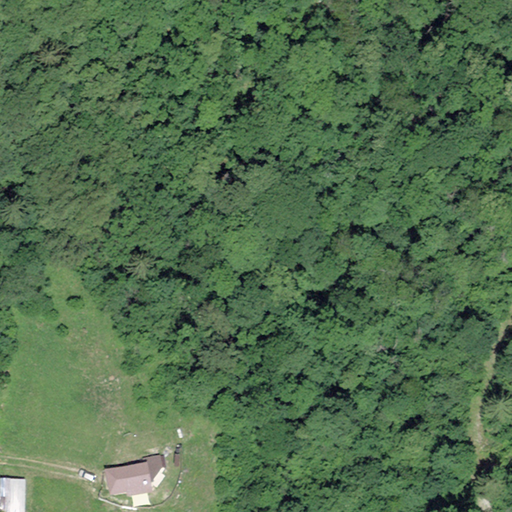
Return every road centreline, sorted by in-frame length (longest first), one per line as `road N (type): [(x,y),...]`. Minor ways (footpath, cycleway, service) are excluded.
road 1 (track): [(176,454),(170,484),(147,500),(128,500),(74,471),(0,457)]
road 2 (track): [(493,511),(479,470),(477,402),(511,323)]
